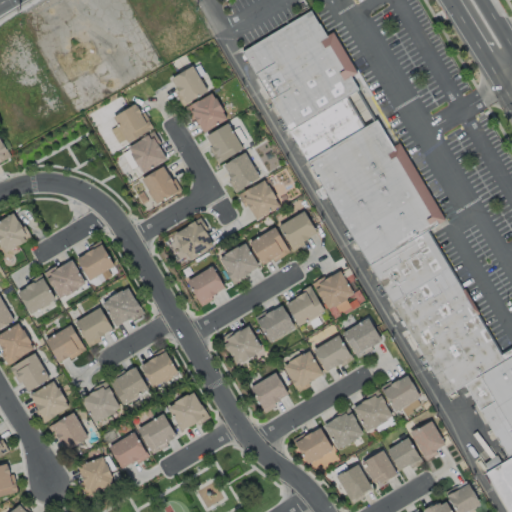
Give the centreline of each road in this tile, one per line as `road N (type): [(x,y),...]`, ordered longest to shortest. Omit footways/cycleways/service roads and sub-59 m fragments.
road 1 (residential): [(0,194),(59,184),(88,193),(112,214),(241,428),(325,511)]
road 2 (residential): [(364,375),(254,443)]
road 3 (residential): [(295,272),(190,340)]
